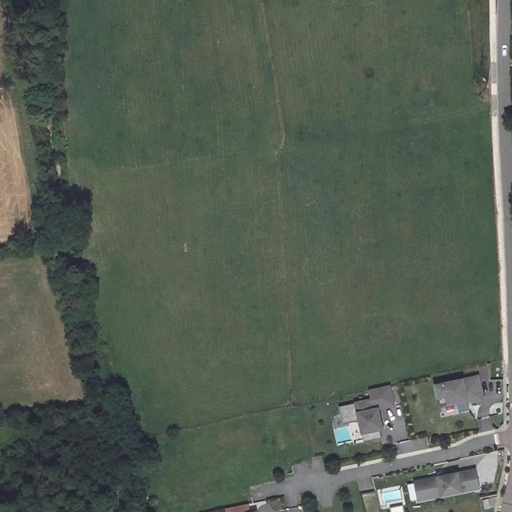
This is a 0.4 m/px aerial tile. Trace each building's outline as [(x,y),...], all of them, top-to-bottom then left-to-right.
[(477,371),(435,380),(437,393),(445,391),(447,399),(456,397),(459,407),(469,405),(467,395),(471,394),(471,397),(480,395),(479,390),(481,389),(477,371)] [(371,399),(339,407),(341,415),(347,414),(348,421),(360,418),(360,420),(365,440),(378,436),(376,430),(384,428),(379,408),(394,404),(389,384),(369,389),(371,399)] [(347,414),(341,415),(343,424),(360,420),(360,418),(348,421),(347,414)] [(483,429),(491,429),(490,418),(482,418),(483,429)] [(480,483),(476,465),(415,478),(419,497),(480,483)] [(401,502),(399,491),(384,492),(386,504),(401,502)]
